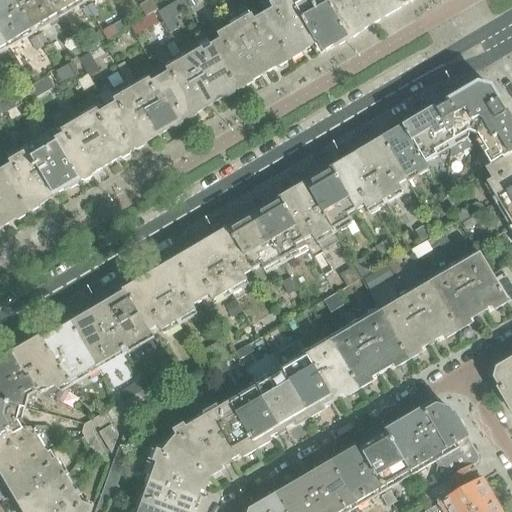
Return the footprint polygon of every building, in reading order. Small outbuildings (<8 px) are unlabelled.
[(0,0),(0,34),(7,47),(57,17),(58,17),(48,0),(0,0)] [(83,1),(85,0),(48,0),(58,17),(83,1)] [(348,40),(323,0),(321,0),(314,4),(311,0),(310,0),(296,8),(291,0),(283,0),(275,5),(278,10),(265,18),(290,60),(312,48),(318,58),(348,40)] [(323,0),(348,40),(399,10),(400,9),(402,0),(412,3),(412,0),(323,0)] [(99,15),(93,4),(87,7),(94,18),(99,15)] [(94,18),(87,7),(82,11),(89,22),(94,18)] [(137,37),(159,24),(153,14),(131,27),(137,37)] [(290,60),(265,18),(255,24),(252,18),(236,28),(221,36),(224,42),(213,48),(215,51),(238,91),(290,60)] [(105,41),(100,33),(90,39),(95,47),(105,41)] [(50,44),(44,34),(37,38),(43,48),(50,44)] [(43,48),(37,38),(30,42),(36,52),(43,48)] [(180,54),(174,43),(167,47),(174,58),(180,54)] [(238,91),(215,51),(206,56),(204,52),(169,72),(171,76),(162,82),(185,122),(238,91)] [(99,72),(89,56),(79,62),(89,78),(99,72)] [(72,63),(55,73),(63,86),(80,76),(72,63)] [(46,89),(41,80),(28,88),(33,97),(46,89)] [(132,153),(185,122),(162,82),(153,87),(151,83),(117,103),(119,107),(109,112),(132,153)] [(511,119),(509,120),(491,90),(478,87),(441,109),(454,130),(452,146),(451,146),(450,158),(454,159),(474,147),(478,140),(488,157),(485,160),(491,170),(511,157),(511,119)] [(5,114),(31,99),(26,90),(0,105),(5,114)] [(70,106),(65,109),(71,119),(75,116),(70,106)] [(452,146),(454,130),(441,109),(432,114),(430,113),(424,116),(423,119),(414,125),(411,124),(405,127),(405,130),(425,167),(436,160),(434,157),(451,146),(452,146)] [(27,125),(19,112),(10,117),(18,131),(27,125)] [(132,153),(109,112),(100,118),(98,114),(64,134),(66,137),(56,143),(80,183),(132,153)] [(425,167),(405,130),(403,131),(393,136),(391,136),(385,139),(384,142),(383,142),(407,182),(416,177),(419,182),(430,176),(425,167)] [(396,189),(407,182),(383,142),(382,143),(380,142),(373,146),(372,149),(343,166),(341,165),(334,169),(333,172),(332,172),(356,213),(366,207),(369,212),(399,194),(396,189)] [(28,214),(80,183),(56,143),(47,148),(45,145),(28,154),(11,165),(13,168),(4,173),(28,214)] [(511,157),(491,170),(492,171),(488,174),(493,183),(490,185),(511,221),(511,157)] [(0,230),(28,214),(4,173),(0,166),(0,230)] [(345,219),(356,213),(332,172),(331,173),(328,172),(321,176),(321,179),(292,196),(289,195),(282,199),(282,202),(281,202),(304,243),(315,237),(317,242),(348,224),(345,219)] [(451,194),(465,185),(461,178),(447,187),(451,194)] [(451,194),(447,187),(440,191),(444,198),(451,194)] [(294,249),(304,243),(281,202),(279,203),(277,202),(270,206),(269,209),(241,226),(238,225),(231,229),(230,232),(229,233),(253,273),(263,267),(265,272),(282,263),(284,266),(284,267),(291,279),(295,276),(290,267),(290,268),(286,260),(297,254),(294,249)] [(452,213),(446,202),(439,206),(446,217),(452,213)] [(461,224),(484,210),(482,205),(476,204),(456,215),(461,224)] [(466,231),(477,225),(473,219),(463,225),(466,231)] [(242,279),(253,273),(229,233),(228,233),(225,233),(223,234),(219,236),(218,239),(189,256),(186,255),(179,259),(179,262),(178,263),(201,304),(211,298),(214,302),(245,284),(242,279)] [(449,244),(443,233),(435,238),(442,249),(449,244)] [(398,259),(387,241),(376,247),(386,265),(398,259)] [(506,304),(491,278),(481,260),(432,289),(458,333),(470,326),(468,322),(493,308),(495,311),(506,304)] [(402,272),(396,262),(388,266),(393,276),(402,272)] [(191,310),(201,304),(178,263),(177,263),(174,263),(167,267),(166,269),(138,286),(135,286),(128,290),(127,292),(126,293),(149,334),(160,328),(163,333),(194,314),(191,310)] [(511,301),(511,287),(509,282),(502,271),(491,278),(506,304),(511,301)] [(298,291),(291,279),(282,284),(289,296),(298,291)] [(458,333),(432,289),(383,318),(408,362),(421,355),(419,351),(444,337),(446,340),(458,333)] [(97,371),(152,339),(149,334),(126,293),(125,294),(122,293),(115,297),(116,302),(111,305),(84,321),(80,318),(73,322),(72,325),(71,325),(97,371)] [(261,320),(246,294),(235,301),(259,340),(282,326),(274,312),(261,320)] [(241,312),(235,302),(225,307),(232,318),(241,312)] [(358,320),(353,311),(348,314),(353,323),(358,320)] [(353,323),(348,314),(343,316),(348,325),(353,323)] [(408,362),(383,318),(333,347),(359,391),(371,383),(369,380),(382,373),(394,365),(396,369),(408,362)] [(299,328),(294,320),(288,323),(292,331),(299,328)] [(97,371),(71,325),(70,326),(67,326),(60,329),(61,334),(45,343),(70,387),(97,371)] [(229,357),(220,341),(202,352),(211,367),(229,357)] [(70,387),(45,343),(43,345),(39,342),(0,364),(0,404),(24,410),(27,400),(35,395),(37,398),(47,392),(50,396),(59,390),(60,393),(70,387)] [(240,360),(254,352),(250,346),(236,354),(240,360)] [(359,391),(333,347),(284,375),(310,419),(322,412),(320,409),(345,394),(347,398),(359,391)] [(511,363),(498,372),(496,380),(502,390),(500,391),(511,411),(511,363)] [(193,379),(187,368),(181,371),(188,383),(193,379)] [(188,383),(181,371),(175,374),(182,386),(188,383)] [(281,432),(257,389),(246,372),(241,375),(251,393),(229,406),(256,451),(269,443),(267,440),(281,432)] [(182,386),(175,374),(174,373),(173,374),(169,376),(175,385),(177,389),(180,387),(182,386)] [(310,419),(284,375),(282,377),(281,375),(257,389),(281,432),(295,424),(297,427),(310,419)] [(175,385),(169,376),(165,379),(170,388),(172,387),(175,385)] [(170,388),(165,379),(160,381),(165,391),(170,388)] [(141,393),(145,390),(141,381),(118,395),(123,403),(128,400),(132,398),(137,395),(141,393)] [(165,391),(160,381),(155,384),(160,393),(165,391)] [(160,393),(155,384),(150,387),(156,396),(160,393)] [(156,396),(150,387),(145,390),(151,399),(156,396)] [(151,399),(145,390),(141,393),(146,402),(151,399)] [(146,402),(141,393),(137,395),(142,404),(146,402)] [(142,404),(137,395),(132,398),(137,407),(142,404)] [(137,407),(132,398),(128,400),(133,410),(137,407)] [(133,410),(128,400),(123,403),(129,412),(133,410)] [(129,412),(123,403),(118,406),(124,415),(129,412)] [(26,431),(21,421),(24,410),(0,404),(0,471),(6,481),(50,456),(39,437),(35,439),(29,429),(26,431)] [(124,415),(118,406),(114,409),(119,418),(123,416),(124,415)] [(256,451),(229,406),(187,430),(185,426),(173,433),(179,442),(173,449),(209,479),(221,472),(219,468),(241,455),(243,459),(256,451)] [(199,417),(194,408),(190,410),(196,419),(199,417)] [(477,455),(471,444),(454,416),(451,412),(450,413),(449,412),(436,408),(431,411),(430,409),(425,412),(388,434),(410,474),(433,461),(437,467),(436,473),(445,487),(432,495),(436,503),(443,499),(461,488),(478,477),(472,468),(475,466),(476,465),(478,462),(478,459),(477,455)] [(119,418),(114,409),(109,411),(114,421),(119,418)] [(114,421),(109,411),(104,414),(109,424),(114,421)] [(138,417),(135,413),(131,415),(126,418),(129,423),(140,422),(139,420),(138,417)] [(109,424),(104,414),(103,415),(99,417),(104,426),(108,424),(109,424)] [(104,426),(99,417),(94,420),(98,427),(100,429),(104,426)] [(94,430),(98,427),(94,420),(84,426),(94,430)] [(136,432),(140,422),(129,423),(127,428),(136,432)] [(93,434),(94,430),(84,426),(82,434),(93,434)] [(119,437),(112,426),(107,429),(109,433),(111,436),(114,440),(116,444),(119,437)] [(134,438),(136,432),(127,428),(125,434),(134,438)] [(101,438),(109,433),(107,429),(99,434),(101,438)] [(103,441),(111,436),(109,433),(101,438),(103,441)] [(96,439),(93,434),(82,434),(85,439),(87,444),(96,439)] [(132,444),(134,438),(125,434),(122,440),(132,444)] [(387,488),(410,474),(388,434),(333,466),(356,506),(383,490),(386,495),(381,498),(387,508),(396,503),(387,488)] [(107,448),(114,440),(111,436),(103,441),(107,448)] [(98,444),(96,439),(87,444),(90,448),(98,444)] [(111,455),(116,444),(114,440),(107,448),(111,455)] [(130,449),(132,444),(122,440),(120,446),(130,449)] [(99,444),(98,444),(90,448),(91,449),(93,453),(101,448),(99,444)] [(128,455),(130,449),(120,446),(118,452),(128,455)] [(98,462),(104,453),(101,448),(93,453),(98,462)] [(209,479),(173,449),(167,456),(158,453),(154,466),(158,468),(141,511),(192,511),(200,490),(204,492),(209,479)] [(126,461),(128,455),(118,452),(116,457),(126,461)] [(70,507),(67,503),(78,496),(56,458),(53,460),(50,456),(6,481),(23,511),(66,511),(65,510),(70,507)] [(124,467),(126,461),(116,457),(114,463),(124,467)] [(121,472),(124,467),(114,463),(112,469),(121,473),(121,472)] [(345,511),(356,506),(333,466),(278,498),(286,511),(345,511)] [(119,478),(121,473),(112,469),(110,475),(119,478)] [(117,484),(119,478),(110,475),(108,481),(117,484)] [(501,511),(498,507),(495,506),(489,496),(490,493),(487,487),(484,487),(478,477),(461,488),(443,499),(445,502),(428,511),(501,511)] [(115,490),(117,484),(108,481),(106,487),(115,490)] [(124,493),(115,490),(106,487),(104,493),(122,499),(123,496),(124,493)] [(122,499),(104,493),(101,498),(111,502),(120,505),(122,499)] [(90,511),(91,511),(86,509),(78,496),(67,503),(70,507),(65,510),(66,511),(90,511)] [(108,508),(111,502),(101,498),(99,505),(108,508)] [(286,511),(278,498),(254,511),(286,511)]
